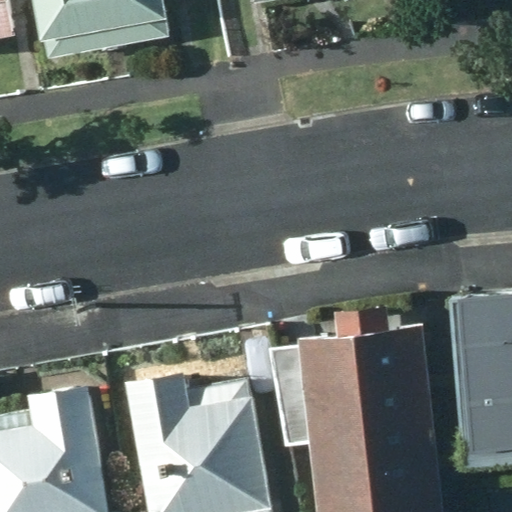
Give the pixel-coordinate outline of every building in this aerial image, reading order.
[(0,0),(0,28),(28,23),(24,0),(0,0)] [(44,0),(52,47),(171,27),(166,0),(44,0)] [(227,0),(185,0),(190,31),(230,26),(227,0)] [(469,455),(511,452),(511,281),(458,286),(469,455)] [(445,511),(428,313),(392,316),(390,298),(340,300),(341,319),(311,323),(312,333),(275,340),(292,438),(326,434),(332,511),(445,511)] [(187,362),(131,370),(156,511),(274,511),(252,372),(191,382),(187,362)] [(0,511),(112,511),(88,378),(31,386),(34,401),(0,406),(0,511)]
